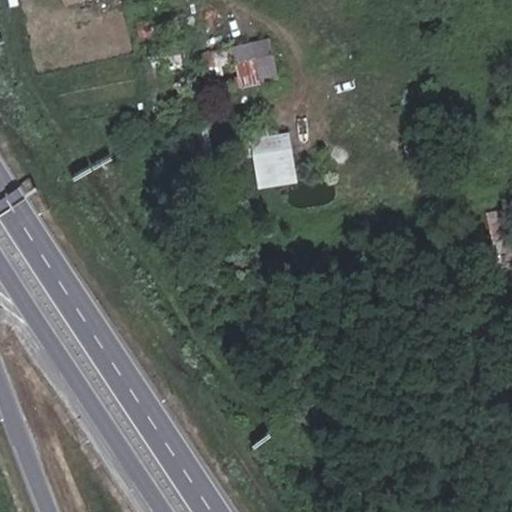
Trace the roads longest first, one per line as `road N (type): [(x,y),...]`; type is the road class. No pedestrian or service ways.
road 1 (primary): [(222,511),(0,167)]
road 2 (primary): [(0,262),(167,511)]
road 3 (track): [(229,0),(248,24),(285,34),(303,59),(315,122)]
road 4 (primary): [(0,378),(52,511)]
